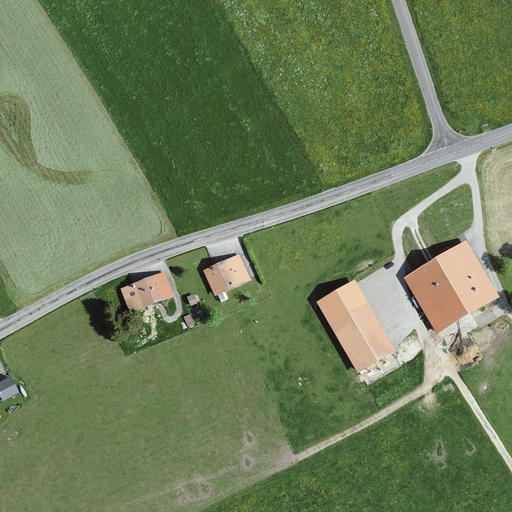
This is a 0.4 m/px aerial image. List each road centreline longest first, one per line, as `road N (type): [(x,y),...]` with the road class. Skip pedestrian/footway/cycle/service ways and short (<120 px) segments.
road 1 (tertiary): [(450,154),(126,265),(0,329)]
road 2 (tertiary): [(450,154),(399,0)]
